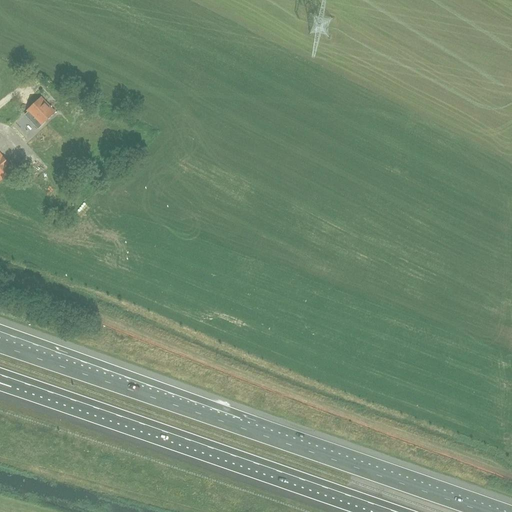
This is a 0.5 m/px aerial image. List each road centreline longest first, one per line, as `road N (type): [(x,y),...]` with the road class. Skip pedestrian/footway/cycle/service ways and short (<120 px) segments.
road 1 (motorway): [(483,511),(0,345)]
road 2 (motorway): [(13,379),(396,511)]
